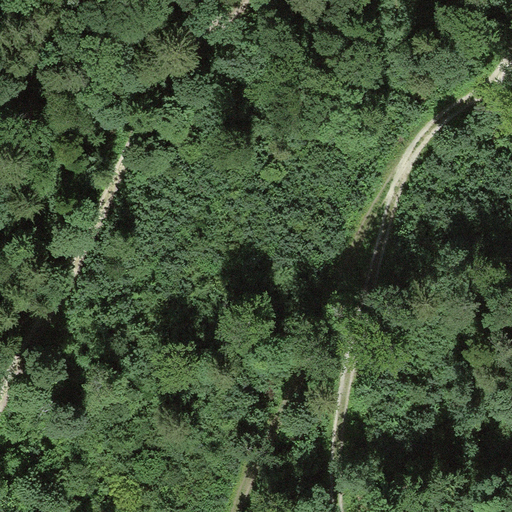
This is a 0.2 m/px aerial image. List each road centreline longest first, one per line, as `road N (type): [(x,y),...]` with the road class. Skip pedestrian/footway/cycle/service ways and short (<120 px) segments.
road 1 (track): [(333,511),(342,385),(406,166),(439,121),(511,55)]
road 2 (track): [(0,395),(113,175),(238,0)]
road 3 (track): [(239,511),(378,188),(406,166)]
road 4 (track): [(186,70),(82,126),(0,193)]
